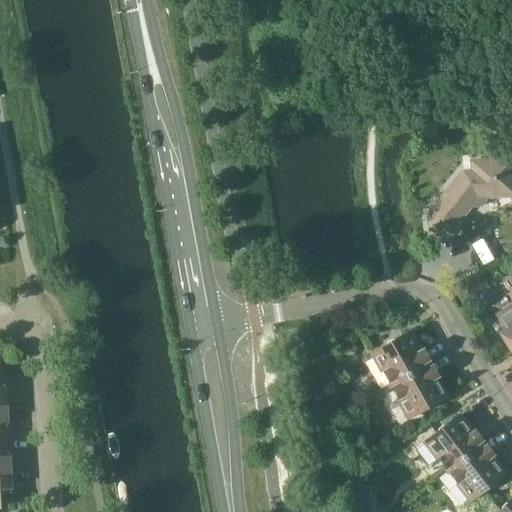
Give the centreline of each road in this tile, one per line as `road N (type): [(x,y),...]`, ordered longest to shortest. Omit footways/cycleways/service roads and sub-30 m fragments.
road 1 (residential): [(511,418),(443,308),(420,293),(204,325)]
road 2 (secondary): [(204,325),(141,0)]
road 3 (residential): [(51,511),(38,333),(24,322),(0,324)]
road 4 (secondary): [(236,511),(204,325)]
